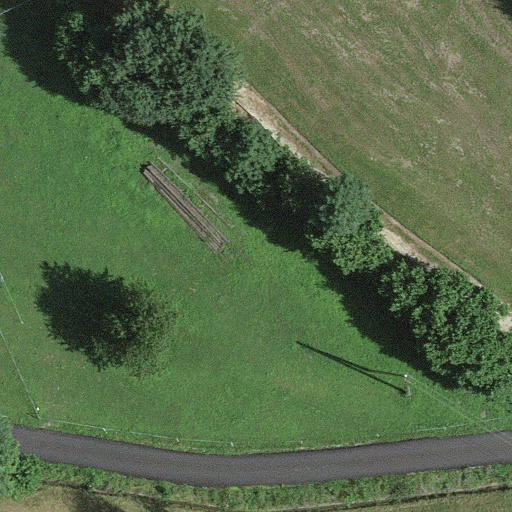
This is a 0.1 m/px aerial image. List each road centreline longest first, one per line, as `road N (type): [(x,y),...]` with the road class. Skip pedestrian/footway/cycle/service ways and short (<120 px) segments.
road 1 (track): [(0,436),(225,470),(511,447)]
road 2 (track): [(511,329),(329,177),(248,97)]
